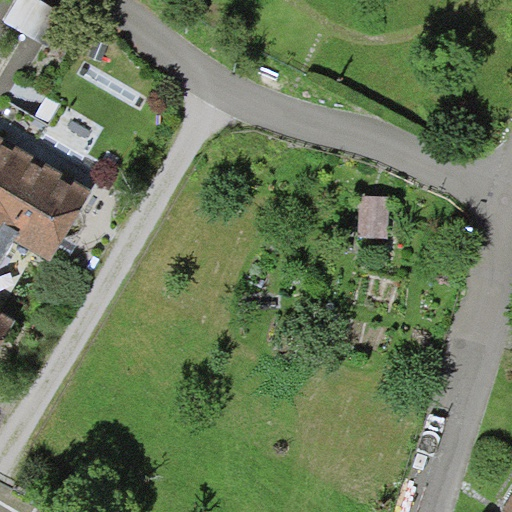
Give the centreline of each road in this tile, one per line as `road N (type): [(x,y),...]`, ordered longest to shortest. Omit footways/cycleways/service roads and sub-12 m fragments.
road 1 (residential): [(510,197),(374,152),(185,65),(75,0)]
road 2 (residential): [(427,511),(510,197)]
